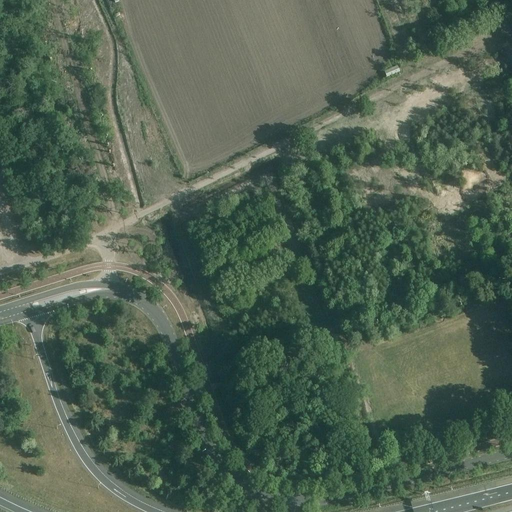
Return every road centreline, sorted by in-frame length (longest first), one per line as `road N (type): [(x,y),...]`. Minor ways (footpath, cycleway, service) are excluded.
road 1 (tertiary): [(511,452),(361,491),(275,498),(213,452),(157,312),(128,292),(106,289)]
road 2 (motorway): [(153,511),(90,467),(55,398),(29,314)]
